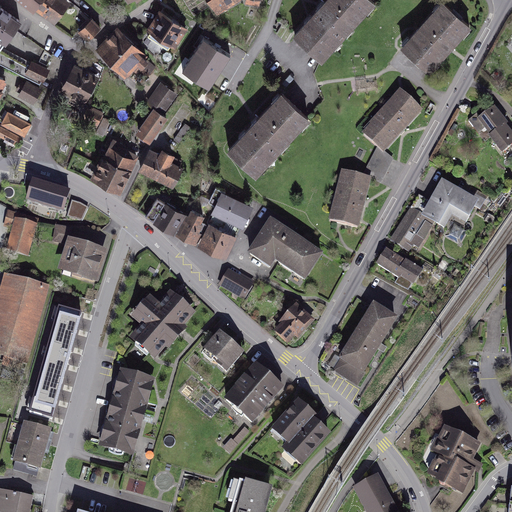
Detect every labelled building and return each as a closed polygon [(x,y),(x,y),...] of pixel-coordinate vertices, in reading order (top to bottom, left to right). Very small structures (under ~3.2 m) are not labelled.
[(14,0),(31,13),(34,9),(53,24),(68,5),(61,0),(14,0)] [(233,0),(209,0),(216,10),(233,0)] [(372,3),(368,0),(325,0),(293,34),(319,59),(372,3)] [(467,26),(442,3),(402,46),(426,69),(467,26)] [(186,29),(157,10),(145,30),(173,48),(186,29)] [(0,48),(16,26),(0,14),(0,48)] [(94,20),(78,32),(85,43),(102,30),(94,20)] [(144,60),(115,30),(96,48),(126,78),(144,60)] [(229,53),(205,37),(185,67),(208,83),(229,53)] [(101,74),(76,61),(61,88),(71,93),(69,98),(84,106),(101,74)] [(52,74),(33,64),(28,73),(47,83),(52,74)] [(43,92),(25,83),(18,95),(36,105),(43,92)] [(137,136),(152,145),(169,119),(165,116),(177,97),(161,88),(145,114),(149,117),(137,136)] [(419,111),(398,92),(360,134),(381,153),(419,111)] [(304,118),(280,95),(255,121),(228,149),(253,172),(304,118)] [(104,111),(91,105),(84,122),(97,127),(104,111)] [(31,121),(9,109),(0,124),(23,136),(31,121)] [(494,109),(475,123),(486,137),(501,124),(504,123),(494,109)] [(111,119),(103,115),(97,127),(95,131),(103,135),(111,119)] [(23,136),(0,124),(0,135),(18,145),(23,136)] [(511,137),(501,124),(486,137),(501,156),(511,146),(511,137)] [(128,143),(113,136),(92,181),(119,193),(137,154),(126,149),(128,143)] [(187,170),(151,152),(142,171),(177,189),(187,170)] [(374,152),(363,172),(381,181),(391,160),(374,152)] [(369,179),(340,171),(327,220),(356,228),(369,179)] [(88,206),(69,194),(68,199),(62,197),(64,188),(31,179),(25,201),(82,220),(88,206)] [(463,193),(440,180),(420,217),(443,229),(451,214),(467,223),(477,206),(484,209),(490,199),(467,187),(463,193)] [(252,203),(220,189),(211,211),(242,225),(252,203)] [(162,203),(155,199),(145,215),(152,220),(162,203)] [(183,213),(165,204),(154,227),(172,235),(183,213)] [(207,221),(186,212),(176,237),(197,246),(207,221)] [(430,225),(408,212),(392,238),(409,249),(412,243),(418,246),(430,225)] [(16,214),(6,250),(28,256),(39,220),(16,214)] [(269,219),(247,253),(269,266),(274,259),(305,278),(321,253),(269,219)] [(236,237),(209,224),(199,245),(226,258),(236,237)] [(68,243),(70,228),(56,226),(54,241),(68,243)] [(97,282),(106,251),(71,240),(61,271),(97,282)] [(425,273),(389,251),(378,267),(415,290),(425,273)] [(249,285),(227,271),(219,284),(241,298),(249,285)] [(51,289),(5,276),(0,294),(0,357),(31,366),(51,289)] [(162,306),(152,296),(133,317),(142,325),(131,337),(151,356),(166,340),(171,345),(186,328),(182,324),(193,312),(174,294),(162,306)] [(85,310),(57,303),(37,376),(64,383),(85,310)] [(312,320),(294,306),(279,324),(296,339),(312,320)] [(392,322),(366,307),(334,363),(341,367),(336,376),(358,390),(367,375),(362,373),(392,322)] [(242,352),(218,332),(203,350),(227,370),(242,352)] [(283,388),(252,362),(224,396),(255,421),(283,388)] [(152,379),(116,371),(98,451),(134,459),(152,379)] [(64,383),(37,376),(14,463),(41,470),(64,383)] [(271,428),(286,442),(281,446),(302,465),(330,434),(311,417),(315,413),(298,398),(271,428)] [(244,424),(224,443),(229,449),(249,429),(244,424)] [(480,449),(439,429),(428,453),(435,456),(424,478),(462,497),(473,475),(480,479),(485,468),(473,462),(480,449)] [(396,511),(379,478),(356,490),(368,511),(396,511)] [(265,511),(272,489),(236,479),(227,511),(265,511)] [(27,511),(30,496),(0,490),(0,511),(27,511)]
